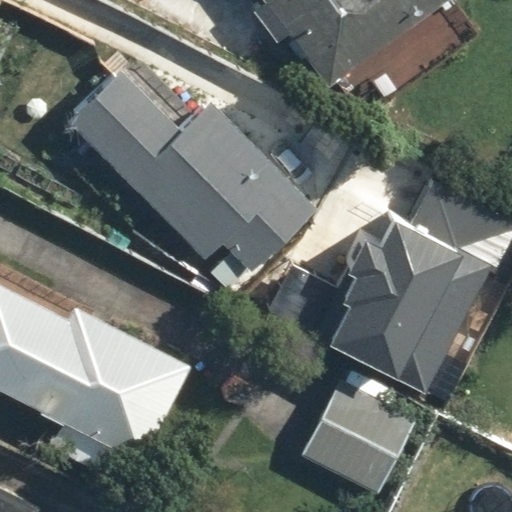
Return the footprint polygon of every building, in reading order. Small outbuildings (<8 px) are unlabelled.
[(246,0),(241,4),(270,41),(282,32),(319,82),(335,70),(368,114),(475,33),(449,0),(246,0)] [(197,254),(210,241),(240,270),(306,202),(328,213),(361,145),(293,111),(267,164),(195,94),(169,122),(109,64),(57,118),(197,254)] [(107,480),(121,450),(132,456),(180,358),(62,300),(57,310),(0,282),(0,390),(58,419),(44,449),(107,480)] [(409,417),(384,403),(392,388),(340,361),(293,450),(370,490),(409,417)] [(0,511),(18,511),(21,508),(0,497),(0,511)]
